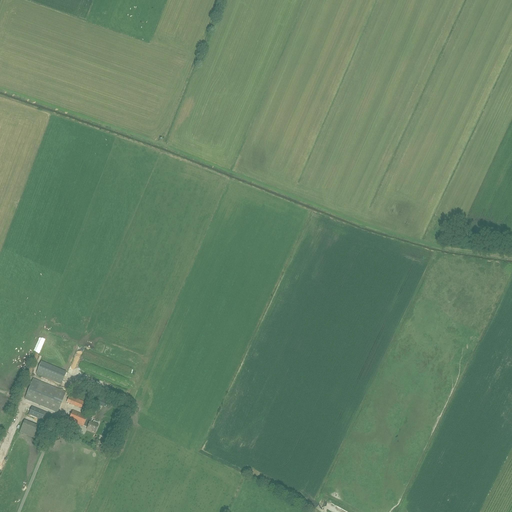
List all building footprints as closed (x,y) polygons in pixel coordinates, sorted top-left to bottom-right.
[(66,372),(41,362),(37,372),(62,382),(66,372)] [(119,383),(122,377),(96,367),(93,373),(119,383)] [(57,412),(66,392),(33,379),(25,399),(57,412)] [(81,399),(90,402),(90,401),(105,407),(107,400),(84,391),(81,399)] [(82,409),(84,402),(69,396),(66,403),(82,409)] [(32,407),(29,415),(50,424),(54,416),(32,407)] [(93,421),(92,423),(91,423),(92,419),(73,411),(69,421),(83,427),(83,426),(87,428),(87,429),(95,433),(98,426),(98,425),(99,423),(93,421)] [(23,424),(19,432),(41,441),(44,433),(23,424)]
